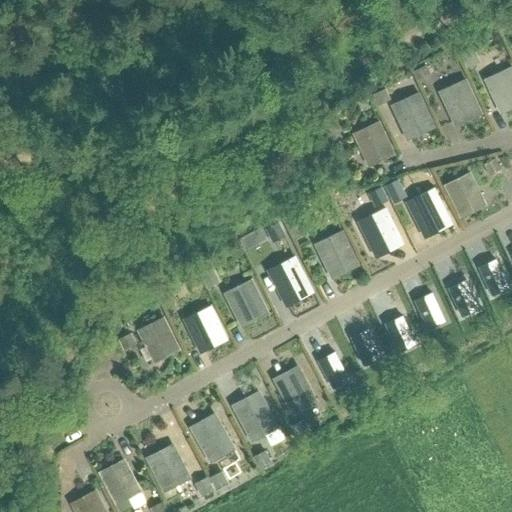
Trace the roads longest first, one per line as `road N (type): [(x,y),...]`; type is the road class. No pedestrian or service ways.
road 1 (track): [(492,0),(212,139),(118,156),(0,158)]
road 2 (track): [(212,139),(0,470)]
